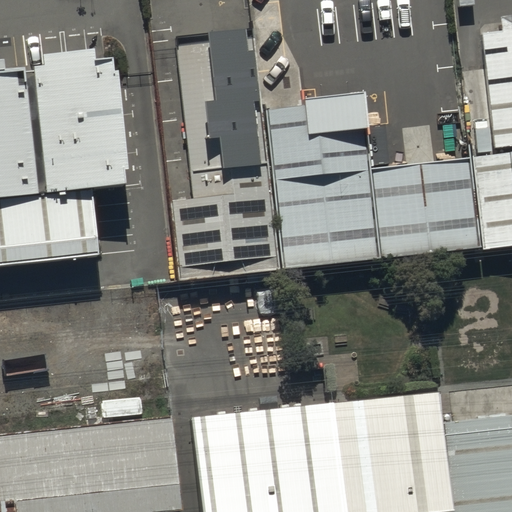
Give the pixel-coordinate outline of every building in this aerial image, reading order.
[(254,30),(171,37),(184,197),(164,199),(170,273),(511,245),(511,38),(477,42),(486,153),(408,159),(405,124),(354,128),(351,96),(260,103),(254,30)] [(0,82),(0,206),(92,197),(127,193),(114,71),(0,82)] [(92,197),(0,206),(0,274),(99,264),(92,197)] [(511,511),(511,414),(438,423),(434,391),(322,404),(190,420),(198,511),(511,511)] [(0,511),(145,511),(146,511),(173,508),(163,413),(0,430),(0,511)]
